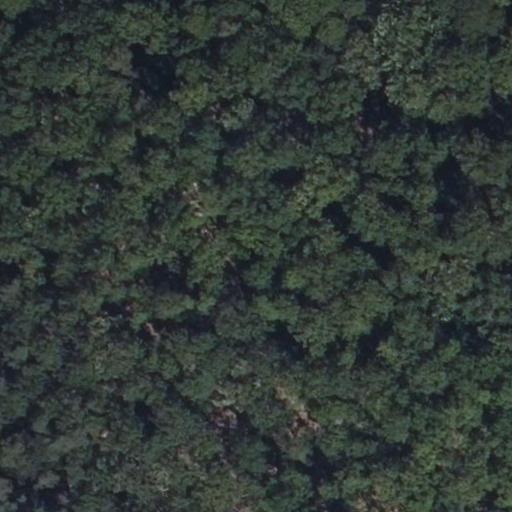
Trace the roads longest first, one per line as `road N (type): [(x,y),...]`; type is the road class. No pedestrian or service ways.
road 1 (track): [(242,0),(192,146),(238,275),(225,408)]
road 2 (track): [(225,408),(511,370)]
